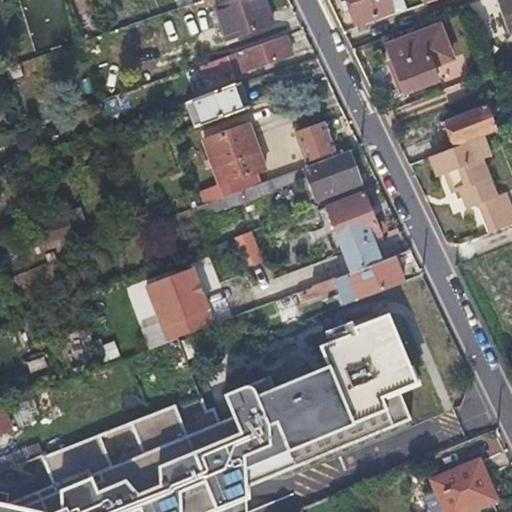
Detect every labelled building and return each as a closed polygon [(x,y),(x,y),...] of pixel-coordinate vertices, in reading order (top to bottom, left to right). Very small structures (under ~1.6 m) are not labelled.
[(215,0),(221,16),(229,38),(271,23),(262,0),(215,0)] [(347,0),(356,22),(389,11),(390,14),(405,8),(402,0),(347,0)] [(511,0),(498,0),(509,30),(511,29),(511,0)] [(391,73),(395,83),(398,93),(435,80),(430,67),(450,60),(438,26),(386,45),(395,71),(391,73)] [(205,76),(218,72),(231,67),(234,74),(291,55),(283,35),(201,64),(205,76)] [(197,124),(222,115),(246,106),(237,84),(189,100),(197,124)] [(456,144),(476,136),(484,133),(495,129),(485,104),(446,119),(456,144)] [(223,182),(245,174),(266,165),(250,122),(207,139),(223,182)] [(295,133),(300,146),(305,159),(331,149),(322,123),(295,133)] [(492,154),(484,133),(476,136),(456,144),(430,154),(438,174),(446,171),(454,192),(462,189),(469,207),(477,203),(489,232),(511,223),(511,216),(503,192),(494,196),(480,159),(492,154)] [(305,165),(311,182),(316,198),(360,181),(348,150),(305,165)] [(312,287),(358,269),(391,257),(410,250),(401,231),(371,243),(370,239),(379,235),(362,192),(324,207),(342,254),(304,269),(312,287)] [(199,205),(201,211),(204,217),(231,206),(227,194),(199,205)] [(84,248),(89,246),(95,244),(80,206),(69,210),(84,248)] [(73,232),(66,215),(25,231),(32,248),(73,232)] [(368,294),(401,282),(391,257),(358,269),(368,294)] [(150,348),(218,323),(196,265),(128,290),(150,348)] [(0,511),(207,511),(239,499),(239,488),(405,422),(393,393),(412,385),(383,314),(313,343),(323,366),(251,397),(248,391),(244,386),(238,386),(217,395),(233,434),(151,467),(151,486),(132,494),(119,479),(92,490),(85,478),(54,490),(53,509),(46,511),(0,502),(0,511)] [(0,433),(9,430),(0,407),(0,433)] [(0,470),(39,455),(34,444),(0,457),(0,470)] [(445,511),(468,511),(472,510),(495,500),(477,461),(431,481),(445,511)]
